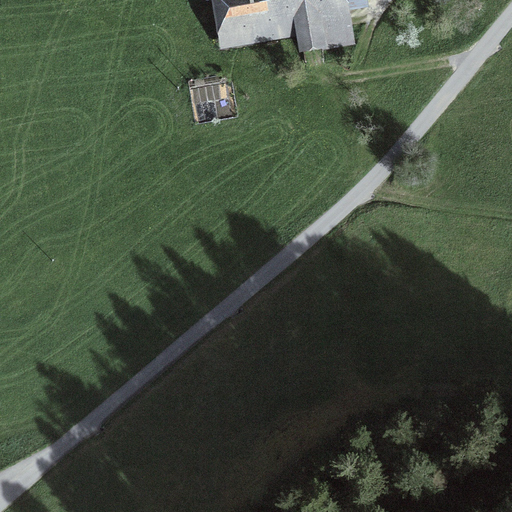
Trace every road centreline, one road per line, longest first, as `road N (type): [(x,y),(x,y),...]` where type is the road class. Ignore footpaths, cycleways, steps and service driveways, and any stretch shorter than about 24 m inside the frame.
road 1 (unclassified): [(511,15),(362,188),(0,501)]
road 2 (track): [(101,0),(239,72),(265,77),(325,76),(353,62),(370,0)]
road 3 (track): [(362,188),(511,212)]
